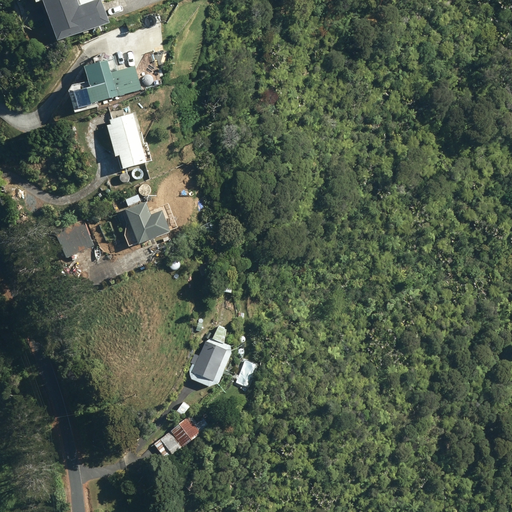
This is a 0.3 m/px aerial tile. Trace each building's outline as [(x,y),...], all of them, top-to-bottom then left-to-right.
[(105,0),(96,0),(84,4),(82,0),(47,0),(62,40),(113,22),(105,0)] [(139,17),(127,23),(131,31),(143,26),(139,17)] [(143,89),(137,66),(113,73),(109,59),(86,66),(96,102),(143,89)] [(152,161),(136,113),(111,121),(127,169),(152,161)] [(130,209),(143,243),(174,231),(166,210),(153,216),(148,202),(130,209)] [(56,230),(68,256),(93,244),(81,219),(56,230)] [(217,231),(211,220),(194,229),(200,240),(217,231)] [(223,383),(236,346),(208,336),(195,373),(223,383)] [(260,364),(245,358),(235,384),(250,389),(260,364)] [(193,408),(184,401),(176,411),(185,418),(193,408)] [(170,458),(205,431),(192,416),(158,443),(170,458)]
